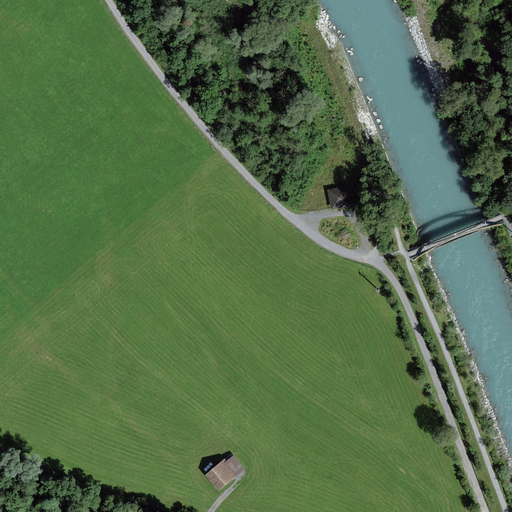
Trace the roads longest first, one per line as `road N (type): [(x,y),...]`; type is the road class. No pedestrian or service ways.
road 1 (track): [(108,0),(234,163),(313,237),(375,262)]
road 2 (track): [(375,262),(404,299),(485,511)]
road 3 (track): [(505,511),(405,256)]
